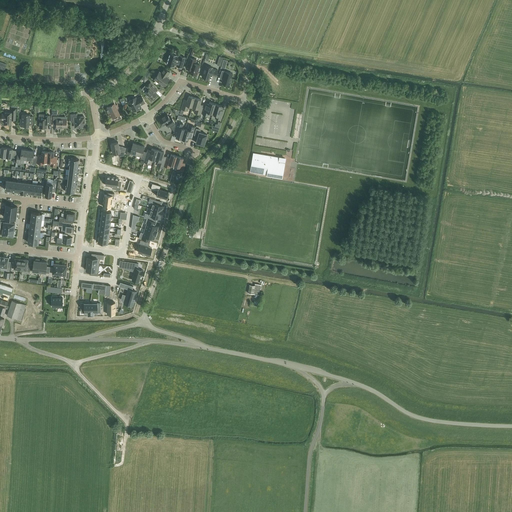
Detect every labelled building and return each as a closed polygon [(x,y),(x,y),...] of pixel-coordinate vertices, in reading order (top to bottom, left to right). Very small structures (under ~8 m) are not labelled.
[(182,68),(183,64),(185,57),(180,55),(179,57),(177,56),(177,55),(176,54),(176,53),(172,52),(172,53),(170,53),(167,64),(174,66),(174,65),(177,65),(177,66),(182,68)] [(189,57),(187,65),(186,68),(190,69),(189,72),(197,75),(198,71),(199,71),(200,68),(199,68),(200,65),(195,63),(196,60),(189,57)] [(202,77),(209,79),(211,74),(216,76),(218,70),(212,69),(213,68),(205,65),(202,77)] [(164,68),(161,73),(159,72),(154,79),(164,86),(165,85),(165,86),(167,83),(166,82),(169,79),(166,77),(167,75),(168,76),(170,72),(164,68)] [(229,85),(233,74),(222,71),(220,77),(223,78),(222,83),(229,85)] [(146,87),(148,89),(145,92),(152,100),(157,94),(154,91),(157,89),(150,82),(146,87)] [(187,103),(184,102),(181,109),(188,111),(189,106),(192,107),(195,98),(189,96),(187,103)] [(128,102),(133,112),(141,108),(140,105),(141,104),(142,105),(145,103),(142,97),(137,99),(136,98),(128,102)] [(195,98),(192,107),(196,108),(194,113),(200,115),(203,108),(199,107),(201,100),(195,98)] [(108,113),(119,108),(117,105),(116,105),(113,99),(106,102),(108,106),(107,106),(108,108),(106,109),(108,113)] [(208,109),(204,108),(203,115),(208,116),(209,113),(213,114),(216,104),(210,102),(208,109)] [(222,106),(216,104),(213,114),(216,115),(215,118),(221,120),(223,114),(220,113),(222,106)] [(119,108),(108,113),(110,117),(112,116),(113,118),(115,122),(122,118),(119,112),(120,112),(119,108)] [(12,113),(4,112),(4,114),(2,114),(2,120),(4,120),(4,124),(11,125),(12,120),(15,120),(16,109),(12,109),(12,113)] [(39,114),(39,119),(40,119),(40,128),(46,128),(47,124),(50,124),(50,122),(50,116),(45,115),(45,114),(39,114)] [(70,114),(71,122),(75,122),(75,128),(85,127),(84,117),(77,117),(77,114),(70,114)] [(168,127),(169,127),(175,123),(171,117),(170,118),(167,114),(159,119),(163,126),(166,124),(168,127)] [(30,116),(30,115),(22,115),(22,119),(21,119),(20,126),(29,127),(29,124),(33,125),(33,116),(30,116)] [(60,128),(66,128),(67,119),(59,119),(59,117),(53,116),(53,126),(56,126),(56,128),(60,128)] [(177,122),(175,129),(178,130),(176,137),(182,139),(185,129),(182,128),(183,124),(177,122)] [(188,130),(185,129),(182,139),(188,140),(190,134),(193,134),(195,127),(189,125),(188,130)] [(207,135),(200,132),(200,130),(196,129),(194,135),(198,136),(196,143),(204,145),(207,135)] [(118,142),(111,144),(113,154),(118,153),(119,157),(124,156),(126,148),(123,147),(119,148),(118,142)] [(128,148),(126,155),(129,156),(130,153),(136,154),(139,145),(133,143),(132,148),(131,149),(128,148)] [(139,145),(136,154),(142,156),(141,159),(145,160),(147,152),(146,153),(143,152),(144,146),(139,145)] [(7,148),(6,157),(16,158),(17,152),(13,151),(13,150),(13,149),(7,148)] [(147,152),(145,160),(144,162),(150,164),(152,159),(155,160),(158,151),(152,149),(151,153),(147,152)] [(27,159),(28,150),(22,150),(21,154),(17,154),(16,163),(23,164),(24,159),(27,159)] [(34,151),(28,150),(27,159),(30,160),(30,165),(36,165),(37,156),(34,156),(34,151)] [(38,157),(38,164),(43,165),(44,161),(47,162),(48,152),(42,151),(42,155),(38,155),(38,157)] [(158,151),(155,160),(159,161),(157,166),(163,168),(164,166),(166,160),(166,159),(162,158),(164,152),(158,151)] [(47,162),(47,164),(51,165),(51,166),(56,167),(57,159),(57,157),(54,156),(54,152),(48,152),(47,162)] [(268,173),(269,168),(283,170),(285,158),(253,153),(250,172),(261,174),(261,172),(268,173)] [(169,161),(166,160),(164,166),(170,168),(171,164),(174,166),(177,156),(171,154),(169,161)] [(177,156),(174,166),(178,167),(177,170),(183,172),(185,166),(181,165),(183,158),(177,156)] [(107,176),(106,185),(112,186),(112,189),(116,189),(117,187),(118,180),(119,178),(107,176)] [(47,184),(45,196),(51,196),(52,189),(56,190),(57,183),(53,182),(52,184),(47,184)] [(152,183),(151,189),(157,191),(156,195),(167,198),(169,192),(160,189),(161,186),(152,183)] [(105,193),(103,205),(113,207),(115,195),(105,193)] [(150,199),(149,202),(153,203),(151,209),(163,212),(164,209),(163,209),(164,206),(161,205),(162,202),(150,199)] [(6,205),(6,211),(16,213),(16,211),(17,211),(18,208),(17,208),(17,207),(14,206),(14,205),(9,205),(9,206),(6,205)] [(146,213),(144,217),(156,221),(157,217),(161,218),(161,215),(162,216),(163,212),(151,209),(149,215),(146,213)] [(16,213),(6,211),(5,218),(8,218),(8,219),(13,220),(13,219),(15,219),(16,218),(17,215),(16,215),(16,213)] [(59,221),(72,223),(72,220),(75,220),(75,214),(71,214),(72,213),(68,212),(68,213),(64,213),(64,217),(60,216),(59,221)] [(147,219),(146,223),(147,223),(145,229),(157,233),(158,230),(157,230),(158,226),(155,225),(156,222),(147,219)] [(1,221),(0,228),(14,230),(15,223),(1,221)] [(71,226),(72,223),(59,221),(58,226),(62,226),(61,230),(65,231),(65,232),(69,232),(73,232),(73,231),(74,231),(74,227),(74,226),(71,226)] [(14,230),(0,228),(0,229),(0,235),(9,237),(9,236),(13,236),(13,235),(14,235),(15,231),(14,231),(14,230)] [(141,233),(139,238),(150,241),(151,238),(154,239),(155,235),(156,235),(157,233),(145,229),(144,233),(141,233)] [(56,243),(67,244),(67,243),(72,243),(72,237),(68,237),(68,234),(63,233),(62,238),(57,238),(56,243)] [(140,245),(138,252),(142,253),(142,254),(145,255),(145,254),(150,256),(152,248),(148,247),(146,246),(147,242),(140,240),(139,244),(140,245)] [(88,257),(87,264),(99,265),(100,259),(104,259),(104,255),(96,254),(96,258),(91,257),(88,257)] [(2,256),(0,268),(6,269),(6,271),(10,271),(11,263),(8,263),(8,257),(7,257),(7,256),(4,256),(3,257),(2,256)] [(17,269),(20,269),(22,259),(15,258),(14,264),(12,263),(11,271),(17,271),(17,269)] [(29,273),(30,267),(30,266),(27,265),(28,260),(22,259),(20,269),(23,269),(23,273),(29,274),(29,273)] [(30,266),(30,267),(29,273),(33,274),(33,273),(39,273),(41,261),(40,261),(40,260),(35,260),(35,261),(34,261),(33,266),(31,265),(30,266)] [(41,261),(39,273),(45,274),(45,275),(49,276),(50,270),(50,268),(46,267),(47,262),(41,261)] [(59,276),(60,264),(59,264),(59,263),(56,262),(56,263),(54,263),(53,270),(50,270),(49,276),(52,277),(53,273),(59,274),(59,276)] [(127,262),(126,269),(132,271),(133,271),(135,271),(135,272),(132,280),(139,282),(140,278),(141,275),(142,276),(144,270),(138,269),(138,263),(129,262),(127,262)] [(62,264),(60,264),(59,276),(65,276),(65,278),(69,279),(69,272),(66,272),(67,265),(65,265),(65,264),(62,263),(62,264)] [(87,264),(86,270),(90,271),(92,271),(91,275),(98,276),(99,265),(87,264)] [(1,284),(0,285),(0,291),(3,292),(10,295),(13,288),(1,284)] [(123,295),(121,300),(125,301),(124,303),(132,306),(133,301),(134,301),(135,298),(134,298),(136,291),(132,290),(133,286),(126,284),(125,288),(128,289),(126,296),(123,295)] [(261,285),(255,284),(255,286),(249,285),(248,293),(259,295),(261,285)] [(63,297),(52,297),(52,307),(63,307),(63,297)] [(0,299),(0,305),(6,307),(8,302),(8,301),(4,300),(1,298),(0,299)] [(26,305),(12,300),(7,316),(21,320),(26,305)] [(81,303),(81,313),(84,313),(84,314),(88,314),(88,315),(91,315),(91,303),(81,303)] [(91,303),(91,315),(94,315),(94,314),(97,314),(97,313),(100,313),(100,303),(91,303)] [(107,303),(107,314),(115,314),(115,303),(107,303)]
